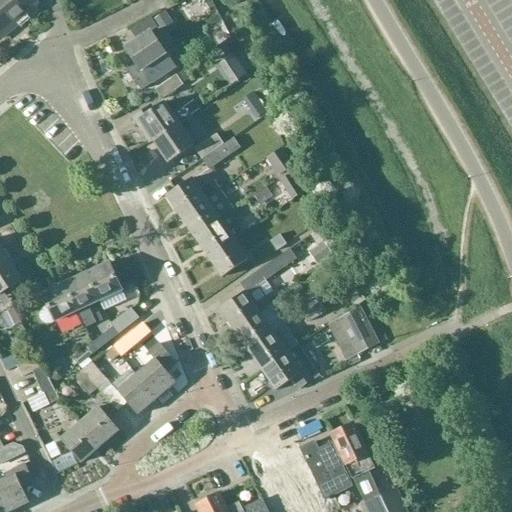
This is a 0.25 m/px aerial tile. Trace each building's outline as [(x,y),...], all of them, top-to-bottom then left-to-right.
[(25,15),(38,4),(34,0),(0,0),(0,40),(11,31),(7,27),(24,13),(25,15)] [(166,12),(153,20),(161,32),(174,24),(166,12)] [(152,65),(166,56),(151,33),(126,50),(135,63),(126,70),(141,91),(161,78),(152,65)] [(194,53),(175,65),(180,72),(198,60),(194,53)] [(163,100),(185,85),(178,76),(156,90),(163,100)] [(139,121),(154,142),(180,125),(190,118),(184,109),(173,116),(165,103),(139,121)] [(194,145),(180,125),(154,142),(168,163),(194,145)] [(203,160),(225,145),(218,135),(196,149),(203,160)] [(234,139),(225,145),(203,160),(210,170),(241,149),(234,139)] [(282,150),(268,159),(280,175),(293,166),(282,150)] [(291,175),(282,181),(280,182),(292,200),(304,192),(291,175)] [(166,197),(180,218),(207,200),(221,190),(218,187),(214,181),(200,190),(192,179),(166,197)] [(235,210),(221,190),(207,200),(180,218),(194,238),(230,213),(235,210)] [(235,198),(241,211),(254,204),(248,192),(235,198)] [(244,233),(230,213),(194,238),(209,258),(235,240),(244,233)] [(272,241),(279,251),(288,245),(281,235),(272,241)] [(235,240),(209,258),(223,278),(249,260),(235,240)] [(0,265),(9,261),(0,246),(0,265)] [(296,260),(290,250),(240,284),(245,292),(220,310),(234,330),(260,313),(270,306),(272,305),(266,297),(273,292),(265,282),(296,260)] [(0,295),(22,281),(9,261),(0,265),(0,295)] [(109,264),(87,274),(100,302),(122,291),(109,264)] [(100,302),(87,274),(65,284),(78,312),(85,329),(96,323),(89,307),(100,302)] [(78,312),(65,284),(43,295),(56,323),(78,312)] [(298,302),(303,312),(319,304),(315,294),(309,297),(309,296),(298,302)] [(324,314),(319,304),(303,312),(308,323),(319,317),(319,316),(324,314)] [(260,313),(234,330),(248,351),(283,326),(270,306),(260,313)] [(362,307),(339,318),(358,355),(381,344),(362,307)] [(111,325),(113,328),(119,335),(139,319),(131,310),(111,325)] [(283,326),(248,351),(262,371),(288,353),(300,345),(286,324),(283,326)] [(119,335),(113,328),(92,344),(98,351),(119,335)] [(177,383),(167,372),(177,364),(159,343),(148,353),(154,360),(137,375),(157,400),(177,383)] [(92,344),(74,359),(82,370),(92,363),(88,359),(98,351),(92,344)] [(300,345),(262,371),(276,391),(293,379),(300,389),(314,380),(314,381),(321,376),(300,345)] [(0,359),(7,372),(20,365),(16,356),(7,360),(4,355),(0,357),(1,359),(0,359)] [(33,373),(42,393),(53,388),(49,380),(37,357),(17,367),(23,378),(33,373)] [(98,390),(99,389),(118,411),(127,403),(138,416),(157,400),(137,375),(132,369),(124,376),(121,373),(110,383),(92,363),(82,370),(98,390)] [(90,396),(98,390),(82,370),(74,377),(90,396)] [(53,388),(42,393),(43,395),(49,406),(60,400),(53,388)] [(99,408),(80,424),(101,448),(120,431),(99,408)] [(101,448),(80,424),(61,440),(82,464),(101,448)] [(352,426),(332,436),(353,480),(354,479),(370,511),(407,511),(397,489),(380,497),(368,472),(374,470),(352,426)] [(339,456),(333,444),(318,451),(314,443),(299,451),(323,500),(324,501),(353,487),(339,456)] [(291,465),(259,481),(274,511),(298,511),(323,500),(302,459),(291,465)] [(15,476),(0,483),(0,498),(6,511),(11,511),(29,504),(22,489),(34,484),(26,466),(13,472),(15,476)] [(199,505),(196,506),(199,511),(264,511),(259,501),(243,510),(240,503),(228,509),(221,494),(208,500),(205,498),(200,501),(199,505)]
